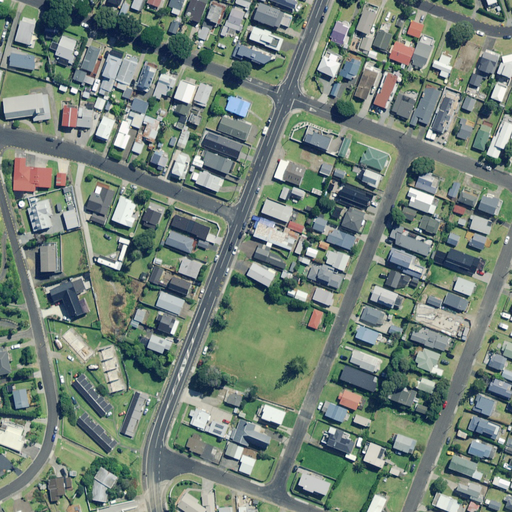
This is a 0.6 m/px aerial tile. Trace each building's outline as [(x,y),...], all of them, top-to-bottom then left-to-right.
[(144,0),(135,0),(132,8),(140,11),(144,0)] [(187,0),(172,0),(169,7),(183,12),(187,0)] [(189,19),(191,20),(201,24),(210,0),(208,0),(191,0),(187,11),(192,13),(189,19)] [(251,4),(240,0),(236,0),(235,4),(243,7),(243,9),(248,11),(251,4)] [(278,0),(276,6),(294,13),(299,2),(293,0),(278,0)] [(126,20),(131,6),(124,3),(121,10),(112,7),(109,13),(126,20)] [(227,8),(215,3),(207,20),(220,25),(227,8)] [(261,3),(254,20),(276,28),(276,27),(280,28),(286,14),(282,12),(283,11),(261,3)] [(379,8),(372,6),(370,12),(364,9),(356,30),(369,35),(379,8)] [(231,9),(220,35),(225,37),(228,29),(236,32),(237,31),(241,32),(243,27),(240,26),(245,14),(242,13),(243,10),(236,7),(234,10),(231,9)] [(403,29),(405,19),(397,17),(394,27),(403,29)] [(38,22),(23,18),(16,41),(31,46),(38,22)] [(181,24),(174,21),(169,32),(177,35),(181,24)] [(351,27),(337,21),(330,39),(345,45),(351,27)] [(386,52),(392,36),(389,35),(392,26),(382,22),(373,47),(386,52)] [(424,26),(411,22),(407,35),(419,39),(424,26)] [(210,30),(202,27),(198,37),(205,40),(210,30)] [(280,48),(284,39),(271,34),(271,33),(267,31),(266,32),(255,28),(252,34),(250,40),(279,51),(280,48)] [(374,37),(364,34),(359,49),(361,50),(360,53),(367,56),(374,37)] [(420,42),(412,65),(422,69),(423,66),(425,67),(432,46),(428,45),(431,36),(423,34),(420,43),(420,42)] [(73,65),(76,57),(72,56),(78,43),(69,39),(63,37),(59,47),(53,45),(52,49),(57,51),(56,54),(70,61),(69,63),(73,65)] [(394,46),(392,45),(389,54),(391,54),(389,59),(408,66),(414,50),(409,48),(411,43),(406,42),(405,46),(396,42),(394,46)] [(275,60),(277,57),(255,47),(254,51),(239,45),(233,57),(242,60),(244,56),(248,58),(248,60),(261,65),(262,64),(264,65),(271,61),(271,58),(275,60)] [(93,73),(101,50),(90,46),(82,69),(93,73)] [(461,51),(454,68),(459,70),(459,69),(464,71),(465,69),(469,71),(478,50),(469,46),(465,53),(461,51)] [(495,54),(486,50),(476,75),(473,74),(468,84),(478,88),(482,78),(487,80),(489,73),(494,75),(497,68),(495,67),(498,58),(494,56),(495,54)] [(35,58),(13,54),(11,66),(36,71),(38,63),(34,63),(35,58)] [(338,57),(329,54),(327,58),(325,57),(319,71),(334,78),(340,64),(336,62),(338,57)] [(103,83),(101,88),(102,88),(100,93),(107,96),(122,61),(110,55),(107,62),(109,63),(104,76),(105,77),(103,83)] [(501,63),(497,74),(508,78),(511,67),(511,55),(502,58),(503,64),(501,63)] [(123,97),(130,100),(134,90),(129,88),(139,65),(138,64),(139,61),(127,56),(117,81),(119,82),(117,88),(125,91),(123,97)] [(435,61),(432,67),(441,71),(439,76),(446,79),(449,73),(450,74),(453,68),(448,66),(451,59),(442,56),(439,63),(435,61)] [(352,59),(351,63),(347,61),(343,70),(342,70),(339,76),(351,81),(352,78),(356,79),(363,63),(352,59)] [(157,71),(144,66),(138,83),(137,82),(134,90),(142,93),(143,91),(150,93),(151,90),(150,90),(154,79),(157,71)] [(374,87),(376,87),(382,72),(366,66),(365,70),(361,79),(355,95),(367,100),(372,86),(374,87)] [(87,74),(78,70),(74,80),(83,83),(84,82),(94,86),(96,80),(86,76),(87,74)] [(380,84),(376,93),(378,94),(374,105),(385,109),(386,106),(390,108),(395,94),(396,94),(403,75),(393,72),(393,74),(387,72),(386,74),(384,73),(380,84)] [(160,100),(163,94),(169,97),(172,88),(174,89),(177,80),(169,77),(163,74),(153,97),(160,100)] [(329,80),(324,93),(336,98),(341,85),(329,80)] [(175,99),(191,105),(197,88),(181,82),(175,99)] [(207,105),(213,89),(202,84),(195,101),(207,105)] [(503,102),(508,88),(497,84),(492,98),(503,102)] [(410,124),(416,127),(418,121),(428,125),(441,93),(435,90),(426,87),(421,98),(419,104),(417,110),(416,109),(410,124)] [(48,93),(2,99),(5,121),(33,117),(33,122),(52,119),(48,93)] [(417,101),(399,94),(391,113),(410,120),(417,101)] [(452,104),(454,100),(445,96),(440,107),(437,115),(432,127),(435,128),(445,132),(454,112),(452,111),(454,106),(452,104)] [(477,100),(467,96),(462,108),(472,112),(477,100)] [(251,104),(232,97),(226,111),(245,118),(251,104)] [(107,101),(99,98),(96,108),(103,111),(107,101)] [(134,104),(130,116),(135,118),(132,126),(140,129),(150,104),(137,99),(134,104)] [(193,112),(188,122),(199,126),(203,117),(200,116),(202,112),(203,112),(205,110),(194,105),(191,111),(193,112)] [(481,114),(490,117),(493,108),(484,105),(481,114)] [(76,129),(78,110),(64,109),(62,128),(76,129)] [(147,117),(144,124),(141,130),(146,132),(143,137),(147,139),(147,141),(151,142),(148,149),(152,150),(159,135),(160,131),(162,132),(167,120),(159,116),(157,121),(147,117)] [(187,118),(181,116),(177,128),(183,130),(187,118)] [(116,122),(105,117),(97,135),(108,140),(116,122)] [(218,131),(245,141),(251,127),(224,117),(218,131)] [(454,136),(467,141),(468,138),(469,139),(474,127),(471,127),(473,123),(467,121),(461,118),(454,136)] [(129,123),(124,121),(115,146),(126,150),(131,136),(128,135),(130,130),(127,129),(129,123)] [(506,150),(511,134),(511,124),(506,122),(505,125),(501,124),(497,137),(494,136),(487,154),(498,158),(502,148),(506,150)] [(485,151),(491,134),(490,133),(492,128),(482,124),(480,130),(473,147),(485,151)] [(189,128),(185,127),(178,147),(184,149),(186,144),(188,145),(192,133),(188,132),(189,128)] [(329,151),(332,143),(330,142),(331,139),(322,136),(315,133),(313,137),(306,134),(304,141),(327,150),(329,151)] [(209,134),(204,146),(218,152),(223,141),(209,134)] [(351,142),(344,139),(338,153),(345,156),(351,142)] [(145,146),(136,143),(133,152),(142,154),(145,146)] [(311,165),(319,169),(322,163),(314,160),(317,153),(306,148),(301,158),(312,162),(311,165)] [(165,153),(157,150),(151,163),(159,166),(158,169),(163,171),(165,167),(167,168),(170,159),(164,157),(165,153)] [(370,150),(369,152),(365,150),(360,163),(383,171),(389,156),(370,150)] [(206,163),(205,165),(227,175),(233,162),(208,152),(204,162),(206,163)] [(181,180),(186,166),(185,166),(188,158),(181,155),(176,166),(172,176),(181,180)] [(196,156),(192,166),(200,169),(200,167),(203,168),(205,163),(200,161),(202,158),(196,156)] [(14,157),(13,190),(35,191),(35,187),(50,187),(51,169),(25,167),(26,158),(14,157)] [(333,167),(323,163),(320,173),(329,176),(333,167)] [(322,192),(327,179),(313,174),(314,172),(304,169),(292,164),(286,181),(303,187),(301,192),(311,196),(314,189),(322,192)] [(345,172),(336,169),(333,177),(343,181),(345,172)] [(381,178),(381,176),(379,175),(372,172),(366,170),(366,171),(362,180),(362,182),(378,188),(381,179),(381,178)] [(204,174),(201,172),(196,184),(218,192),(221,186),(218,185),(220,179),(209,174),(210,173),(205,171),(204,174)] [(424,175),(420,173),(414,188),(434,195),(437,189),(430,187),(433,178),(430,177),(431,174),(425,171),(424,175)] [(65,186),(66,173),(57,173),(56,186),(65,186)] [(460,184),(453,182),(451,189),(450,188),(447,196),(452,198),(451,201),(454,202),(460,184)] [(285,188),(281,197),(298,203),(302,194),(296,191),(298,188),(289,184),(287,188),(285,188)] [(356,189),(341,185),(339,191),(351,195),(351,193),(354,194),(356,189)] [(106,216),(115,192),(102,187),(93,211),(106,216)] [(410,198),(407,206),(433,216),(439,200),(408,189),(405,197),(410,198)] [(361,191),(358,198),(364,201),(363,203),(372,207),(376,197),(361,191)] [(461,192),(457,202),(473,208),(477,198),(461,192)] [(351,199),(339,195),(337,201),(349,205),(351,199)] [(28,209),(34,232),(52,228),(49,217),(53,216),(49,201),(47,201),(46,196),(30,200),(32,208),(28,209)] [(481,196),(475,210),(492,217),(492,215),(496,216),(502,202),(491,198),(490,200),(481,196)] [(132,202),(121,197),(112,220),(131,228),(135,219),(131,218),(136,206),(131,204),(132,202)] [(293,210),(267,200),(262,213),(288,223),(293,210)] [(465,209),(455,206),(453,212),(463,215),(465,209)] [(416,212),(403,207),(399,217),(412,222),(416,212)] [(162,214),(147,208),(142,220),(157,226),(162,214)] [(342,215),(339,208),(333,211),(336,217),(342,215)] [(359,234),(365,220),(363,219),(365,213),(352,208),(350,214),(348,213),(343,227),(359,234)] [(80,228),(75,210),(64,213),(69,231),(80,228)] [(165,225),(170,213),(164,211),(159,223),(165,225)] [(190,216),(176,211),(172,222),(186,227),(190,216)] [(104,225),(106,219),(93,214),(90,220),(104,225)] [(324,216),(319,214),(313,229),(323,233),(327,222),(322,220),(324,216)] [(422,216),(418,228),(424,231),(424,232),(431,234),(431,233),(435,235),(440,223),(422,216)] [(473,216),(468,229),(488,236),(490,229),(485,227),(487,221),(473,216)] [(285,248),(284,249),(301,256),(306,245),(309,237),(285,228),(284,229),(282,234),(277,231),(278,229),(274,228),(275,224),(261,218),(254,236),(277,245),(283,247),(285,248)] [(304,227),(290,221),(287,228),(301,233),(304,227)] [(394,225),(387,244),(394,246),(394,245),(426,257),(430,247),(406,238),(401,236),(404,229),(394,225)] [(193,228),(190,234),(205,240),(208,234),(193,228)] [(328,237),(326,241),(351,251),(356,238),(333,229),(330,238),(328,237)] [(170,231),(165,244),(191,254),(194,247),(192,246),(194,240),(170,231)] [(459,237),(449,233),(446,243),(455,247),(459,237)] [(469,239),(467,246),(482,251),(487,239),(474,235),(472,240),(469,239)] [(256,250),(253,257),(284,270),(286,264),(283,263),(284,262),(279,256),(269,252),(270,250),(271,249),(272,244),(263,241),(261,245),(258,244),(256,250)] [(329,245),(321,241),(318,247),(327,250),(329,245)] [(52,244),(52,243),(47,243),(47,245),(46,245),(46,247),(42,247),(42,252),(42,273),(57,273),(57,247),(56,247),(56,244),(52,244)] [(129,247),(120,244),(119,249),(122,250),(119,261),(123,262),(129,247)] [(389,260),(388,262),(403,268),(401,273),(413,277),(417,267),(412,265),(415,258),(403,254),(404,252),(400,251),(391,248),(387,259),(389,260)] [(83,249),(75,251),(78,260),(81,259),(82,262),(86,261),(83,249)] [(479,261),(449,250),(445,262),(458,267),(457,269),(474,275),(479,261)] [(348,262),(350,257),(338,252),(337,254),(330,251),(330,252),(328,251),(326,257),(327,257),(327,258),(328,259),(326,263),(333,266),(332,267),(344,272),(346,266),(348,267),(349,263),(348,262)] [(101,256),(98,263),(122,272),(125,264),(117,261),(117,262),(101,256)] [(203,263),(185,257),(179,273),(198,279),(203,263)] [(310,261),(301,257),(299,262),(308,266),(310,261)] [(261,268),(254,264),(247,276),(269,288),(276,276),(275,275),(276,273),(262,266),(261,268)] [(312,265),(307,278),(329,287),(330,286),(338,289),(343,278),(334,275),(335,274),(333,273),(335,269),(323,264),(322,268),(321,267),(321,268),(312,265)] [(158,285),(164,270),(155,266),(149,281),(158,285)] [(401,275),(389,271),(384,285),(395,290),(401,275)] [(172,281),(171,284),(177,287),(177,288),(189,292),(193,280),(182,276),(181,277),(171,273),(168,279),(172,281)] [(411,278),(405,275),(402,281),(409,284),(411,278)] [(457,277),(452,290),(469,297),(474,284),(457,277)] [(87,291),(82,279),(50,291),(55,303),(62,300),(70,320),(84,314),(76,295),(78,294),(78,295),(87,291)] [(393,294),(372,285),(367,296),(371,297),(368,303),(386,310),(393,294)] [(332,300),(334,295),(313,287),(309,298),(329,306),(330,305),(332,306),(334,301),(332,300)] [(305,302),(308,294),(298,290),(295,298),(305,302)] [(185,301),(161,292),(156,306),(179,315),(185,301)] [(469,302),(447,293),(443,303),(465,312),(469,302)] [(442,302),(428,297),(426,303),(439,308),(442,302)] [(433,308),(420,303),(418,310),(431,314),(433,308)] [(385,314),(365,306),(359,319),(375,325),(376,323),(381,325),(385,314)] [(147,313),(139,309),(135,320),(143,323),(147,313)] [(323,313),(314,310),(308,326),(317,329),(323,313)] [(168,318),(165,316),(164,317),(159,315),(157,321),(162,323),(159,330),(171,335),(178,316),(170,313),(168,318)] [(445,334),(450,320),(436,315),(435,318),(430,316),(429,321),(434,322),(431,329),(445,334)] [(402,330),(390,326),(387,333),(399,338),(402,330)] [(378,334),(359,327),(354,339),(373,346),(378,334)] [(94,354),(72,330),(62,338),(85,363),(94,354)] [(412,331),(409,340),(423,346),(432,350),(433,348),(443,352),(449,339),(437,335),(427,332),(425,336),(412,331)] [(155,333),(148,348),(164,355),(170,340),(155,333)] [(511,343),(508,342),(505,347),(503,346),(502,349),(505,351),(503,356),(511,359),(511,343)] [(114,347),(100,351),(111,394),(126,390),(114,347)] [(378,359),(354,350),(349,363),(359,367),(358,368),(372,374),(378,359)] [(440,356),(422,350),(421,353),(418,352),(414,363),(417,364),(416,368),(441,377),(443,371),(436,368),(440,356)] [(0,375),(13,373),(9,352),(0,353),(0,375)] [(507,359),(492,354),(488,366),(503,371),(507,359)] [(376,378),(344,366),(339,379),(376,393),(379,383),(374,381),(376,378)] [(511,373),(505,371),(502,377),(511,381),(511,373)] [(94,387),(84,375),(73,384),(102,417),(111,409),(93,388),(94,387)] [(415,381),(412,388),(433,397),(438,386),(421,378),(419,383),(415,381)] [(490,385),(488,390),(499,395),(498,398),(508,401),(511,394),(511,392),(510,391),(511,386),(509,385),(495,379),(493,384),(491,383),(490,385)] [(398,385),(391,401),(407,408),(414,392),(398,385)] [(31,408),(29,390),(15,391),(17,409),(31,408)] [(339,401),(337,405),(355,412),(361,398),(343,390),(341,395),(339,394),(336,400),(339,401)] [(148,397),(136,393),(121,433),(132,437),(148,397)] [(243,397),(231,393),(227,403),(239,407),(243,397)] [(495,402),(477,395),(475,401),(477,402),(473,411),(489,416),(495,402)] [(346,411),(328,404),(323,417),(341,424),(346,411)] [(418,404),(415,412),(426,417),(429,409),(418,404)] [(286,413),(265,405),(261,418),(282,425),(286,413)] [(208,422),(211,414),(201,411),(198,409),(196,412),(192,411),(190,416),(194,418),(191,424),(193,425),(205,430),(208,422)] [(117,445),(85,414),(77,423),(109,453),(117,445)] [(371,422),(354,416),(352,423),(364,428),(365,427),(369,428),(371,422)] [(483,432),(493,436),(496,428),(487,424),(479,420),(472,418),(468,428),(482,434),(483,432)] [(205,430),(210,432),(218,436),(216,440),(220,442),(222,438),(227,427),(219,423),(215,421),(212,428),(207,426),(205,430)] [(233,441),(248,447),(249,443),(257,446),(267,450),(271,438),(262,434),(263,433),(264,433),(265,431),(255,427),(240,421),(236,430),(233,428),(229,438),(233,439),(233,441)] [(23,431),(9,426),(7,434),(0,431),(0,444),(21,452),(25,443),(19,441),(23,431)] [(344,433),(336,430),(334,435),(330,434),(326,444),(351,454),(355,443),(342,438),(344,433)] [(467,434),(459,431),(457,436),(465,439),(467,434)] [(192,438),(191,438),(187,447),(191,449),(190,451),(202,455),(206,446),(200,444),(202,437),(194,434),(192,438)] [(415,443),(396,435),(391,449),(406,455),(406,454),(411,455),(415,443)] [(473,441),(469,454),(483,458),(483,456),(488,458),(492,448),(473,441)] [(230,443),(225,454),(234,459),(237,452),(240,453),(242,448),(230,443)] [(380,448),(369,444),(362,463),(381,470),(384,463),(375,460),(380,448)] [(451,456),(447,467),(472,476),(472,478),(480,481),(483,474),(476,472),(478,466),(451,456)] [(256,461),(244,457),(239,471),(250,476),(256,461)] [(102,467),(95,479),(93,501),(109,503),(110,489),(113,491),(121,478),(102,467)] [(399,472),(391,468),(390,472),(392,473),(391,474),(397,477),(399,472)] [(326,495),(330,484),(322,481),(323,478),(314,474),(313,477),(304,474),(302,477),(299,485),(304,487),(303,489),(313,493),(314,491),(326,495)] [(56,480),(50,481),(53,503),(59,502),(58,496),(67,495),(66,489),(74,488),(72,478),(66,479),(66,477),(57,479),(58,481),(56,481),(56,480)] [(510,483),(502,480),(499,487),(507,491),(510,483)] [(460,484),(458,490),(478,498),(481,488),(471,484),(469,487),(460,484)] [(456,511),(460,503),(436,493),(431,505),(447,511),(456,511)] [(204,497),(203,506),(199,504),(200,502),(188,494),(179,508),(185,511),(214,511),(213,496),(204,497)] [(368,511),(385,511),(382,510),(387,501),(377,496),(368,511)] [(486,499),(485,504),(490,505),(489,507),(499,511),(501,504),(486,499)] [(467,511),(474,511),(477,511),(480,506),(471,503),(467,511)]
